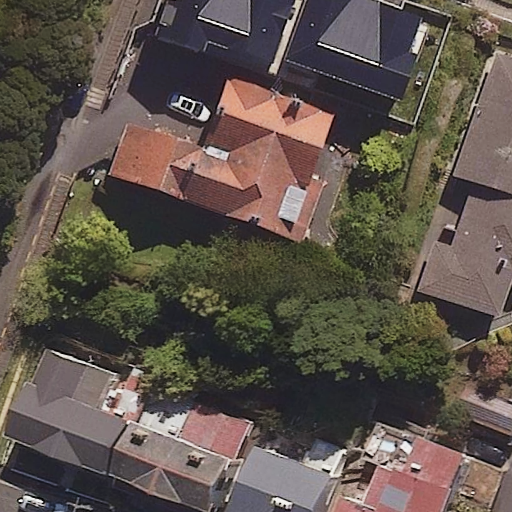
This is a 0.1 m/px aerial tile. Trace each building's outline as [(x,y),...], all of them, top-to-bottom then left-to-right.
[(213,0),(199,0),(187,31),(225,46),(229,37),(251,46),(262,19),(213,0)] [(511,54),(492,47),(446,173),(466,180),(445,236),(429,230),(410,282),(487,310),(504,264),(511,266),(511,54)] [(319,105),(218,68),(192,142),(124,118),(106,168),(298,237),(316,187),(293,178),(319,105)] [(115,369),(43,341),(10,425),(109,464),(129,412),(102,402),(115,369)] [(252,422),(154,387),(125,470),(223,505),(252,422)] [(445,511),(468,447),(414,428),(407,448),(367,434),(339,511),(445,511)] [(324,511),(350,450),(321,438),(312,460),(261,438),(230,511),(324,511)]
